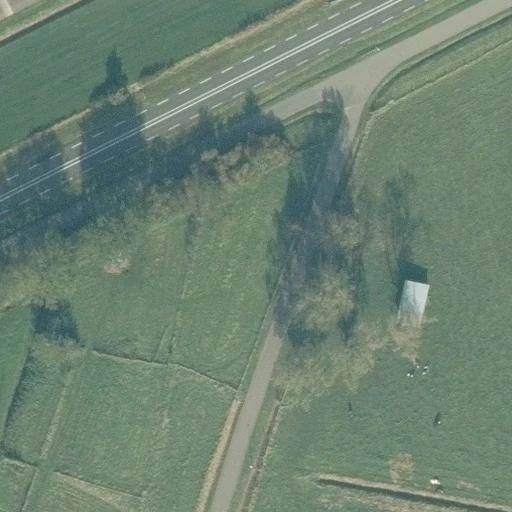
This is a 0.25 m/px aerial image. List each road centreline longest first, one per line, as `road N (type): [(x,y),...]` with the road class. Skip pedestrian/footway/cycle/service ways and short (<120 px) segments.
road 1 (unclassified): [(219,511),(363,76)]
road 2 (primary): [(0,199),(396,0)]
road 3 (unclassified): [(0,255),(363,76)]
road 4 (unclassified): [(363,76),(511,1)]
